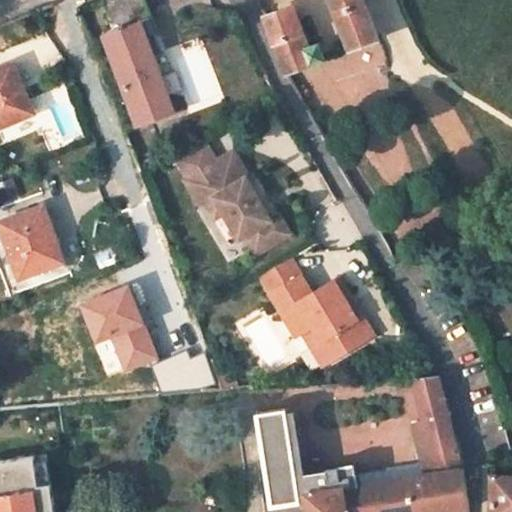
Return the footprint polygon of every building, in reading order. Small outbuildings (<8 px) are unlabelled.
[(102,0),(103,0),(115,33),(104,37),(138,127),(175,112),(155,57),(148,38),(142,22),(154,17),(147,0),(102,0)] [(328,0),(347,50),(378,39),(364,0),(328,0)] [(395,0),(378,8),(391,37),(409,29),(395,0)] [(309,47),(294,5),(265,16),(285,73),(325,58),(319,43),(309,47)] [(156,35),(160,33),(154,17),(142,22),(148,38),(156,35)] [(163,53),(156,35),(148,38),(155,57),(163,53)] [(14,62),(0,67),(0,126),(35,112),(14,62)] [(176,164),(186,180),(213,163),(203,147),(176,164)] [(186,180),(182,182),(198,208),(202,205),(212,199),(221,215),(237,240),(242,237),(254,256),(282,237),(271,219),(268,220),(243,180),(246,178),(230,153),(213,163),(186,180)] [(212,199),(202,205),(212,220),(221,215),(212,199)] [(48,217),(43,206),(37,209),(41,221),(48,217)] [(22,278),(60,264),(52,245),(57,243),(48,217),(41,221),(37,209),(1,221),(22,278)] [(271,219),(282,237),(288,234),(277,215),(271,219)] [(289,257),(259,275),(296,336),(301,332),(312,325),(333,358),(356,344),(361,326),(347,304),(339,309),(324,285),(311,293),(289,257)] [(338,276),(324,285),(339,309),(347,304),(361,326),(356,344),(373,333),(338,276)] [(131,281),(80,301),(96,342),(112,335),(126,369),(160,355),(131,281)] [(312,325),(301,332),(322,365),(333,358),(312,325)] [(183,352),(148,365),(153,381),(157,395),(223,389),(218,376),(193,379),(183,352)] [(459,511),(469,511),(461,465),(436,374),(412,376),(412,379),(401,379),(407,403),(418,400),(422,419),(436,472),(425,474),(306,492),(310,511),(459,511)] [(153,381),(133,383),(133,397),(157,395),(153,381)] [(257,416),(269,497),(299,493),(296,477),(305,475),(296,410),(257,416)] [(422,419),(412,422),(424,469),(425,474),(436,472),(422,419)] [(0,511),(53,511),(45,454),(0,460),(0,511)] [(296,477),(299,493),(306,492),(425,474),(424,469),(358,479),(357,468),(305,475),(296,477)] [(511,511),(511,477),(493,477),(491,511),(511,511)]
